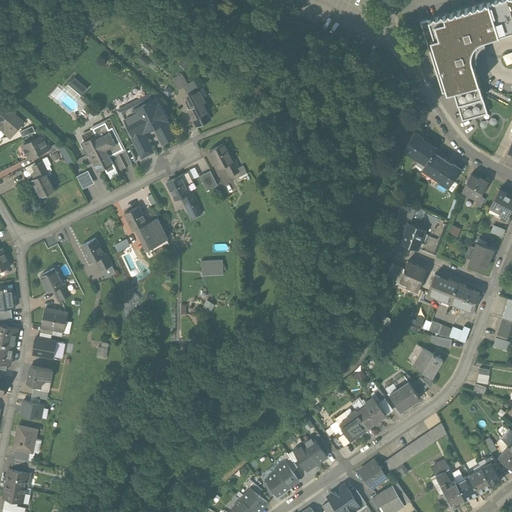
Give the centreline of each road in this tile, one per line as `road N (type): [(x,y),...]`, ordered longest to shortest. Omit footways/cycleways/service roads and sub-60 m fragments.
road 1 (residential): [(281,511),(444,401),(460,380),(494,289)]
road 2 (residential): [(511,179),(463,150),(393,43),(384,0)]
road 3 (residential): [(19,244),(25,326),(0,456)]
road 4 (residential): [(19,244),(192,154)]
